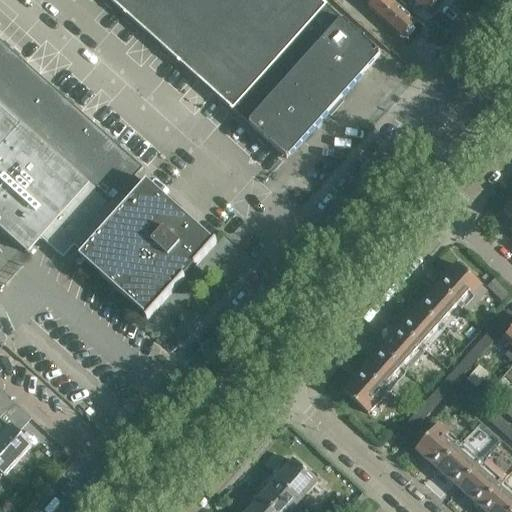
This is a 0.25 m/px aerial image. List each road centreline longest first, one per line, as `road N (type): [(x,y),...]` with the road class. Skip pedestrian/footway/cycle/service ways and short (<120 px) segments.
road 1 (unclassified): [(474,121),(424,113),(75,511)]
road 2 (tertiary): [(121,511),(474,121)]
road 3 (residential): [(292,395),(451,218)]
road 4 (residential): [(420,511),(292,395)]
road 5 (residential): [(186,511),(292,395)]
